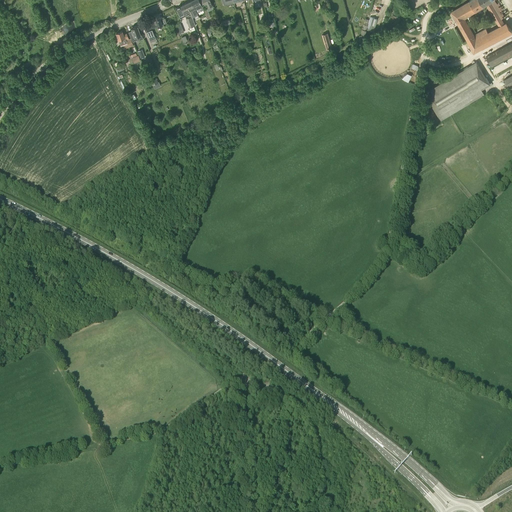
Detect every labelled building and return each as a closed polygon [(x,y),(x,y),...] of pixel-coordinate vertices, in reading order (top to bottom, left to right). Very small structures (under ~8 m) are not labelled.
[(203,7),(198,0),(192,0),(191,1),(195,10),(197,13),(204,10),(203,7)] [(511,30),(506,22),(505,23),(502,19),(508,15),(500,2),(499,0),(493,0),(471,0),(469,1),(470,1),(452,12),(469,41),(471,46),(475,53),(511,30)] [(197,13),(195,10),(191,1),(187,3),(189,7),(188,8),(191,13),(192,15),(197,13)] [(187,3),(180,6),(176,8),(179,16),(184,14),(185,16),(191,13),(188,8),(189,7),(187,3)] [(162,25),(160,19),(162,18),(160,13),(153,16),(156,23),(152,25),(153,28),(162,25)] [(195,29),(194,27),(194,26),(196,26),(192,15),(188,16),(189,18),(186,18),(189,28),(190,30),(195,29)] [(140,40),(140,36),(143,35),(139,25),(136,26),(136,27),(133,28),(134,30),(130,31),(134,42),(140,40)] [(122,31),(116,33),(122,49),(134,45),(132,42),(131,39),(129,39),(127,34),(124,35),(122,31)] [(492,66),(511,56),(511,43),(486,55),(492,66)] [(137,63),(141,62),(138,55),(137,56),(136,53),(132,54),(133,57),(132,57),(133,61),(136,60),(137,63)] [(440,120),(484,94),(482,89),(490,84),(477,61),(424,93),(440,120)] [(409,82),(412,75),(406,73),(404,80),(409,82)] [(158,83),(154,74),(149,76),(153,85),(158,83)]
